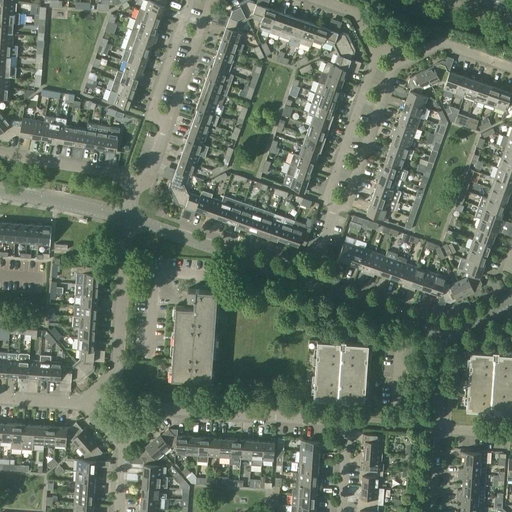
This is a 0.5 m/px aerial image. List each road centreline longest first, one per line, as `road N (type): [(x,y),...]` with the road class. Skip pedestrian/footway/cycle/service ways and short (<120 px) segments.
road 1 (residential): [(340,511),(344,422),(167,411),(122,437)]
road 2 (unclassified): [(130,219),(311,281)]
road 3 (residential): [(91,401),(111,370),(130,219)]
road 4 (residential): [(377,50),(323,201),(337,206)]
road 5 (residential): [(337,206),(345,209),(400,58)]
road 6 (residential): [(189,0),(148,118),(169,124)]
road 7 (residential): [(0,153),(137,180)]
road 8 (unclassified): [(440,323),(311,281)]
road 9 (unclassified): [(0,193),(130,219)]
road 10 (residential): [(169,124),(213,0)]
